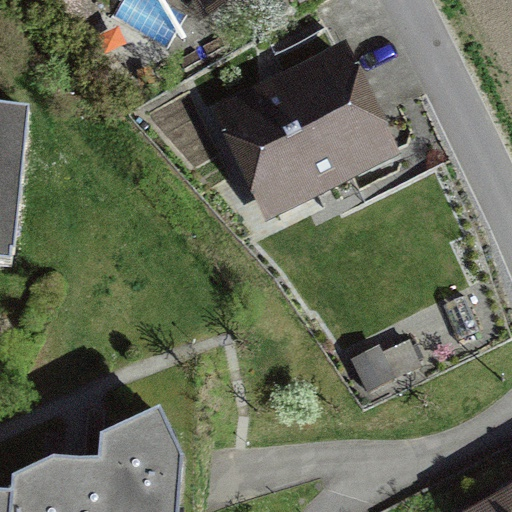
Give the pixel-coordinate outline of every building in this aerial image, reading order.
[(205,0),(221,28),(271,0),(205,0)] [(362,56),(225,121),(280,236),(417,171),(362,56)] [(0,264),(13,266),(33,110),(0,106),(0,264)] [(157,411),(11,478),(10,511),(182,511),(182,453),(157,411)] [(0,511),(10,511),(11,478),(0,483),(0,511)] [(511,511),(511,501),(491,511),(511,511)]
